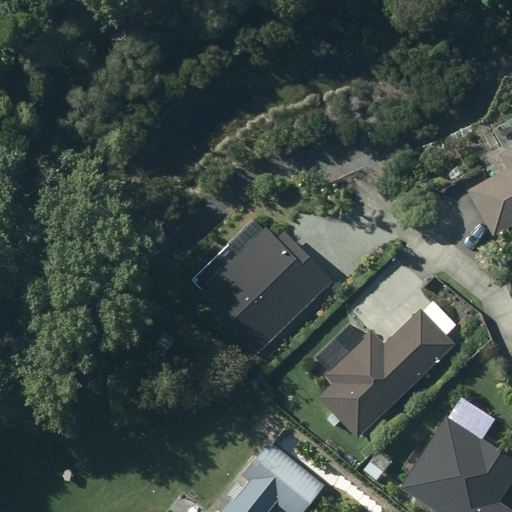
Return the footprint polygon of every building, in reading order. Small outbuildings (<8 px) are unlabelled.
[(511,146),(497,155),(504,168),(466,190),(492,236),(511,224),(511,146)] [(219,309),(214,314),(253,354),(330,280),(301,250),(289,262),(282,254),(287,250),(268,230),(204,292),(219,309)] [(367,330),(320,375),(329,384),(315,397),(355,438),(452,345),(417,308),(380,343),(367,330)] [(511,460),(442,417),(398,488),(436,511),(511,511),(498,503),(511,479),(511,460)] [(285,511),(299,511),(322,484),(267,441),(241,475),(247,480),(230,501),(227,499),(216,511),(264,511),(273,502),(285,511)]
